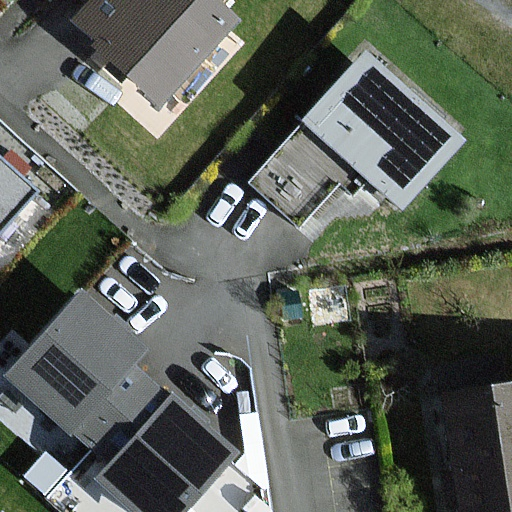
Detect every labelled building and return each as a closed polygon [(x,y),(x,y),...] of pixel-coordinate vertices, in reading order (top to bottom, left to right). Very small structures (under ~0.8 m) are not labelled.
[(231,21),(207,0),(99,0),(82,20),(104,39),(97,46),(161,101),(231,21)] [(457,139),(365,57),(307,122),(255,180),(302,222),(341,178),(354,191),(368,176),(399,204),(457,139)] [(0,223),(32,190),(0,160),(0,223)] [(82,295),(11,376),(71,428),(129,361),(142,347),(82,295)] [(171,398),(129,361),(71,428),(113,464),(171,398)] [(511,511),(511,385),(448,396),(461,478),(466,511),(511,511)] [(140,511),(177,511),(231,450),(171,398),(113,464),(101,478),(140,511)]
